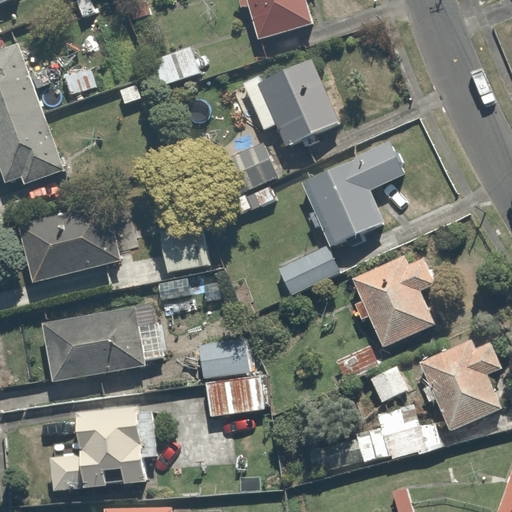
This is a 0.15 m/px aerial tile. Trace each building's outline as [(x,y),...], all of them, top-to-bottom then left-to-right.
[(151,0),(122,0),(132,23),(156,14),(151,0)] [(239,0),(242,9),(253,5),(263,36),(317,18),(310,0),(239,0)] [(192,40),(154,53),(165,85),(203,72),(192,40)] [(22,42),(0,49),(0,177),(4,188),(67,165),(22,42)] [(311,51),(246,79),(265,124),(275,119),(289,150),(344,126),(311,51)] [(278,179),(259,139),(213,161),(239,215),(276,198),(269,184),(278,179)] [(371,190),(406,173),(391,141),(303,182),(331,243),(384,218),(371,190)] [(35,281),(120,258),(115,239),(122,237),(111,196),(19,220),(35,281)] [(203,229),(162,237),(168,269),(209,261),(203,229)] [(326,246),(281,267),(292,291),(337,270),(326,246)] [(407,256),(355,276),(364,298),(354,302),(359,316),(370,312),(383,345),(435,325),(420,285),(435,279),(424,252),(408,259),(407,256)] [(52,380),(145,362),(137,322),(156,318),(152,301),(41,322),(52,380)] [(209,413),(263,405),(258,369),(250,370),(245,333),(198,340),(209,413)] [(451,429),(504,404),(489,371),(503,365),(489,336),(476,342),(472,333),(418,358),(428,379),(423,382),(431,400),(437,398),(451,429)] [(370,347),(340,365),(348,380),(379,362),(370,347)] [(397,364),(371,377),(382,399),(409,386),(397,364)] [(152,402),(79,408),(82,450),(51,452),(54,490),(145,482),(143,455),(156,454),(152,402)] [(363,460),(368,459),(440,444),(434,417),(406,422),(404,408),(375,414),(378,428),(357,432),(363,460)] [(511,511),(511,465),(495,511),(511,511)]
